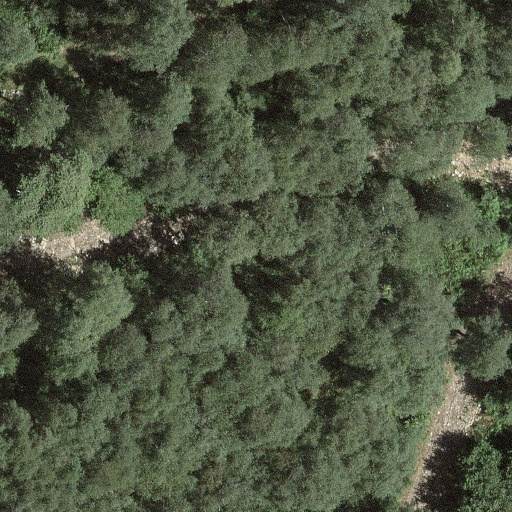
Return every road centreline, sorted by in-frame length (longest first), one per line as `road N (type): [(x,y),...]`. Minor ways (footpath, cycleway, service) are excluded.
road 1 (track): [(511,164),(364,147),(289,169),(222,206),(0,258)]
road 2 (track): [(419,511),(454,377),(511,261)]
